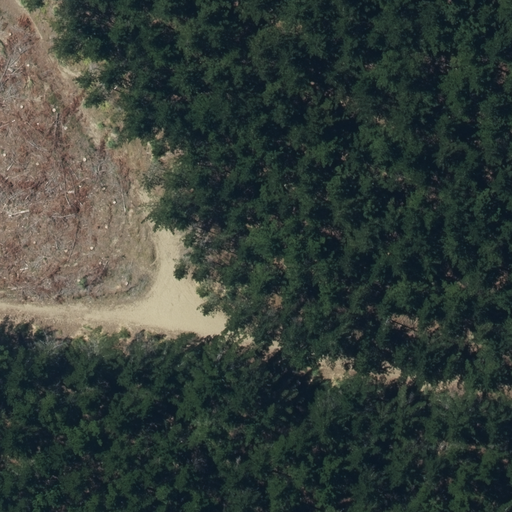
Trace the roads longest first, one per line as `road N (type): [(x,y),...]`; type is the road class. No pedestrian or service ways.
road 1 (track): [(167,319),(88,111),(16,0)]
road 2 (track): [(167,319),(0,294)]
